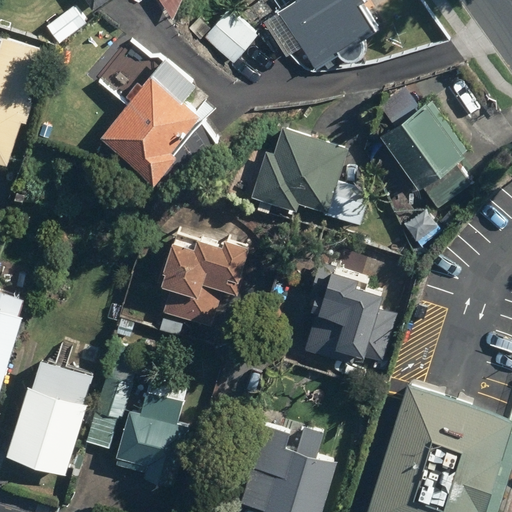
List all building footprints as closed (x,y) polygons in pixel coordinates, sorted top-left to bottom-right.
[(199,0),(165,0),(178,16),(199,0)] [(262,30),(226,0),(218,0),(197,26),(237,60),(262,30)] [(282,0),(285,3),(265,20),(292,53),(305,43),(323,65),(347,47),(355,57),(375,41),(369,35),(385,22),(367,0),(282,0)] [(29,114),(35,116),(58,49),(0,28),(0,146),(16,152),(29,114)] [(190,92),(201,77),(169,52),(108,130),(165,175),(187,146),(180,141),(208,106),(190,92)] [(386,128),(444,203),(475,179),(459,158),(475,146),(435,95),(424,100),(409,80),(385,98),(401,117),(386,128)] [(374,183),(343,176),(351,142),(284,120),(275,148),(272,147),(257,189),(300,204),(303,197),(336,207),(335,209),(366,217),(374,183)] [(447,223),(427,203),(407,223),(428,243),(447,223)] [(178,277),(168,303),(215,322),(231,281),(242,284),(255,239),(206,230),(204,239),(179,232),(166,273),(178,277)] [(308,330),(322,334),(318,348),(360,359),(364,345),(374,348),(392,284),(367,277),(369,269),(328,258),(308,330)] [(0,284),(0,409),(30,308),(24,306),(28,292),(0,284)] [(100,390),(130,402),(152,345),(122,334),(100,390)] [(331,355),(326,371),(357,379),(361,363),(331,355)] [(80,366),(42,356),(16,451),(74,467),(94,395),(74,389),(80,366)] [(135,405),(120,456),(149,465),(147,472),(178,481),(195,423),(182,419),(192,384),(154,373),(144,408),(135,405)] [(498,511),(511,470),(511,408),(415,377),(372,510),(379,511),(498,511)] [(342,454),(323,449),(329,429),(268,411),(244,493),(270,501),(279,504),(276,511),(326,511),(327,509),(342,454)]
